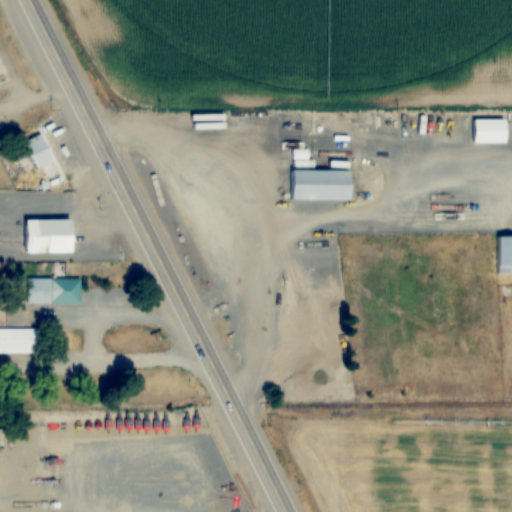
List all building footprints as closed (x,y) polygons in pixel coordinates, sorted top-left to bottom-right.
[(23,143),(36,170),(56,160),(43,133),(23,143)] [(286,169),(286,201),(347,202),(348,170),(286,169)] [(27,220),(27,252),(74,252),(74,220),(27,220)] [(511,275),(511,237),(494,238),(494,275),(511,275)] [(30,279),(30,303),(81,303),(81,279),(30,279)] [(45,329),(0,328),(0,354),(45,354),(45,329)]
